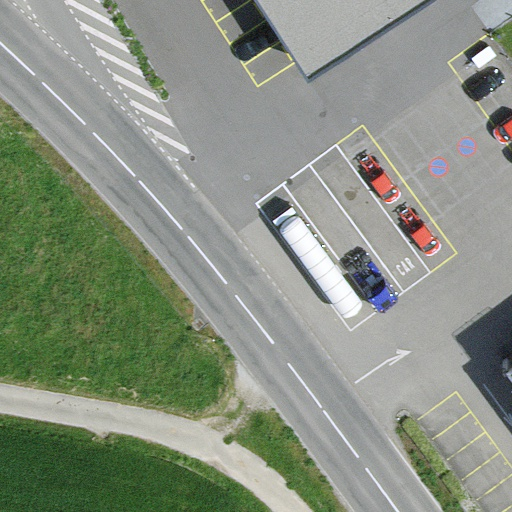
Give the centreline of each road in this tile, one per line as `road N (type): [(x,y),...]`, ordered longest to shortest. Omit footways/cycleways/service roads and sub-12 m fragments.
road 1 (primary): [(397,511),(176,219),(0,41)]
road 2 (track): [(292,511),(256,475),(192,438),(0,398)]
